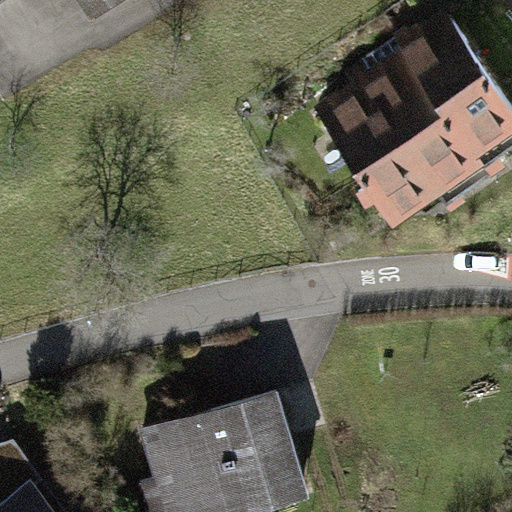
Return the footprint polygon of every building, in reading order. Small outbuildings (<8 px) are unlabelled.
[(412,27),(402,34),(415,53),(474,141),(511,116),(511,100),(455,15),(419,38),(412,27)] [(480,151),(474,141),(415,53),(381,76),(370,59),(358,66),(435,180),(480,151)] [(435,180),(358,66),(350,74),(360,89),(326,115),(391,208),(435,180)] [(214,409),(146,430),(162,479),(181,473),(192,511),(218,511),(244,504),(245,508),(311,488),(279,387),(214,408),(214,409)] [(18,492),(0,466),(0,511),(53,511),(31,482),(18,492)]
